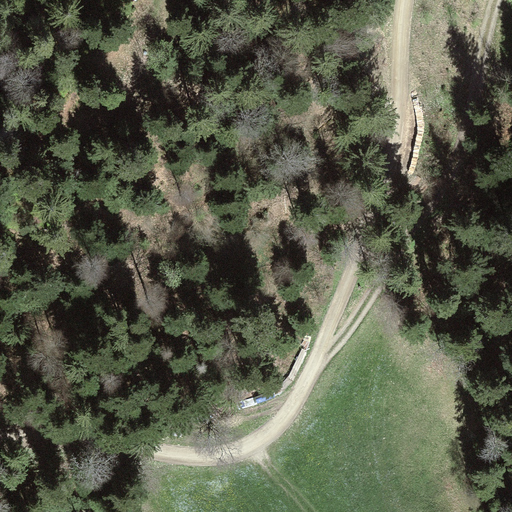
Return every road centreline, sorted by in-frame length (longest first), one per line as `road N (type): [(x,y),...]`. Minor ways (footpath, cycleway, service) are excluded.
road 1 (track): [(0,436),(35,433),(204,454),(246,448),(278,427),(315,364),(399,145),(408,0)]
road 2 (track): [(500,0),(473,125),(454,173),(315,364)]
